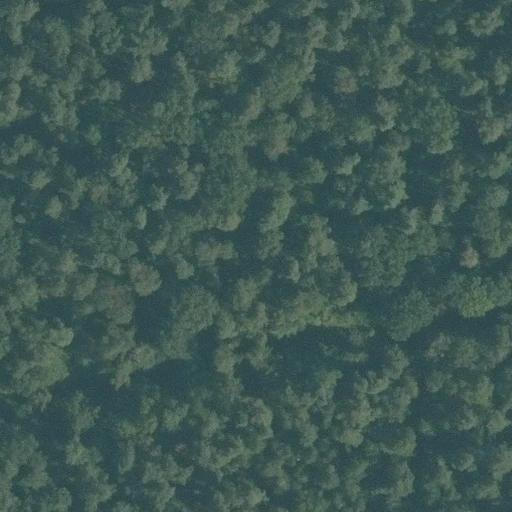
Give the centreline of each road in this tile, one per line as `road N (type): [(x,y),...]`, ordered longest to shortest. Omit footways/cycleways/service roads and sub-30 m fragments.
road 1 (track): [(0,403),(262,344),(511,306)]
road 2 (track): [(511,20),(276,224),(212,296),(168,365)]
